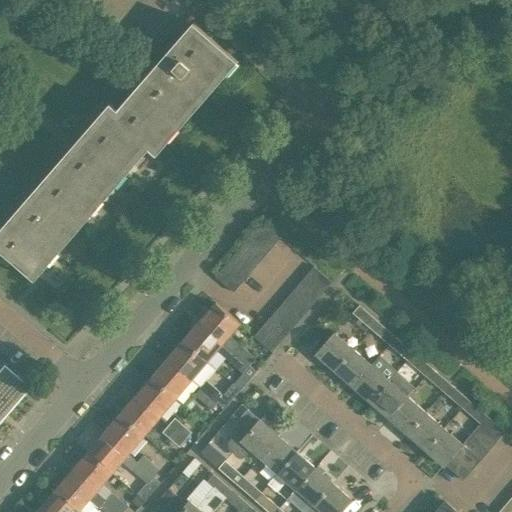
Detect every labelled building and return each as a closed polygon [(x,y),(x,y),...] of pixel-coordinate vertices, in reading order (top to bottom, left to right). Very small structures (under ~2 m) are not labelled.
[(44,0),(62,15),(76,0),(75,0),(44,0)] [(0,248),(32,277),(34,279),(149,147),(157,153),(238,60),(236,58),(194,21),(171,48),(157,35),(156,37),(161,41),(149,55),(157,62),(117,108),(111,102),(0,229),(0,248)] [(333,213),(339,205),(321,189),(314,197),(333,213)] [(262,222),(253,231),(272,247),(280,238),(262,222)] [(246,240),(264,256),(272,247),(253,231),(246,240)] [(238,249),(257,265),(264,256),(246,240),(238,249)] [(231,258),(249,274),(257,265),(238,249),(231,258)] [(223,266),(241,282),(249,274),(231,258),(223,266)] [(233,292),(241,282),(223,266),(215,276),(233,292)] [(314,266),(306,276),(324,292),(332,283),(314,266)] [(298,284),(317,300),(324,292),(306,276),(298,284)] [(291,293),(310,309),(317,300),(298,284),(291,293)] [(284,301),(302,317),(310,309),(291,293),(284,301)] [(276,310),(295,326),(302,317),(284,301),(276,310)] [(216,302),(199,321),(248,363),(249,364),(255,358),(229,336),(240,323),(216,302)] [(353,313),(371,329),(378,322),(359,306),(353,313)] [(269,318),(288,334),(295,326),(276,310),(269,318)] [(262,327),(280,343),(288,334),(269,318),(262,327)] [(248,363),(199,321),(183,340),(208,361),(218,349),(242,370),(248,363)] [(378,322),(371,329),(389,345),(396,338),(378,322)] [(272,352),(280,343),(262,327),(254,336),(272,352)] [(316,355),(335,371),(354,350),(335,334),(316,355)] [(396,338),(389,345),(408,361),(414,353),(396,338)] [(208,361),(183,340),(167,358),(192,379),(208,361)] [(354,350),(335,371),(353,387),(372,366),(354,350)] [(414,353),(408,361),(426,376),(432,369),(414,353)] [(192,379),(167,358),(151,377),(176,398),(192,379)] [(249,364),(248,363),(242,370),(244,372),(234,384),(240,389),(256,370),(249,364)] [(3,364),(0,366),(0,397),(10,407),(28,386),(3,364)] [(372,366),(353,387),(371,403),(390,381),(372,366)] [(432,369),(426,376),(444,392),(450,385),(432,369)] [(390,381),(371,403),(389,419),(390,418),(408,397),(416,388),(397,372),(390,381)] [(176,398),(151,377),(135,395),(160,416),(176,398)] [(233,383),(223,395),(207,380),(201,387),(217,402),(225,408),(241,389),(233,383)] [(450,385),(444,392),(462,408),(468,400),(450,385)] [(210,410),(217,402),(201,387),(194,396),(210,410)] [(160,416),(135,395),(119,414),(144,435),(160,416)] [(0,418),(10,407),(0,397),(0,418)] [(408,433),(426,413),(408,397),(390,418),(408,433)] [(462,408),(480,424),(487,416),(468,400),(462,408)] [(427,412),(426,413),(408,433),(426,449),(445,428),(427,412)] [(144,435),(119,414),(103,433),(128,454),(144,435)] [(487,416),(480,424),(478,426),(496,442),(505,432),(487,416)] [(175,418),(169,425),(186,439),(191,433),(175,418)] [(248,434),(242,429),(231,441),(231,447),(240,454),(246,453),(250,448),(260,457),(278,436),(278,435),(280,432),(280,429),(275,424),(271,424),(268,427),(260,420),(248,434)] [(179,446),(186,439),(169,425),(163,432),(179,446)] [(496,442),(478,426),(470,436),(488,452),(496,442)] [(453,455),(462,446),(463,444),(445,428),(426,449),(445,465),(453,455)] [(103,433),(87,452),(112,473),(122,462),(131,469),(137,463),(128,455),(128,454),(103,433)] [(278,436),(260,457),(278,473),(297,452),(278,436)] [(488,452),(470,436),(463,444),(462,446),(480,461),(488,452)] [(453,455),(471,471),(480,461),(462,446),(453,455)] [(71,471),(96,492),(112,473),(87,452),(71,471)] [(276,492),(286,480),(296,489),(315,468),(297,452),(278,473),(268,484),(276,492)] [(143,455),(137,463),(153,476),(159,469),(143,455)] [(471,471),(453,455),(445,465),(463,481),(471,471)] [(218,468),(237,484),(243,476),(225,460),(218,468)] [(147,483),(153,476),(137,463),(131,469),(147,483)] [(315,468),(296,489),(314,505),(333,483),(315,468)] [(71,471),(55,489),(80,510),(89,500),(98,509),(100,507),(98,506),(104,499),(96,492),(71,471)] [(206,482),(212,488),(197,507),(190,501),(180,511),(212,511),(225,499),(232,491),(212,474),(206,482)] [(153,476),(147,483),(142,488),(150,495),(160,483),(153,476)] [(243,476),(237,484),(255,500),(262,492),(243,476)] [(333,483),(314,505),(308,511),(340,511),(351,499),(333,483)] [(55,489),(39,508),(43,511),(78,511),(80,510),(55,489)] [(240,511),(244,511),(249,506),(232,491),(225,499),(240,511)] [(111,492),(105,499),(119,511),(123,511),(128,507),(111,492)] [(262,492),(255,500),(268,511),(276,511),(280,508),(262,492)] [(145,500),(138,494),(132,501),(139,507),(145,500)] [(159,504),(167,511),(169,511),(178,502),(169,494),(159,504)] [(98,506),(100,507),(105,511),(119,511),(105,499),(104,499),(98,506)] [(503,507),(508,511),(511,511),(511,499),(510,499),(503,507)] [(458,511),(445,501),(435,511),(458,511)]
